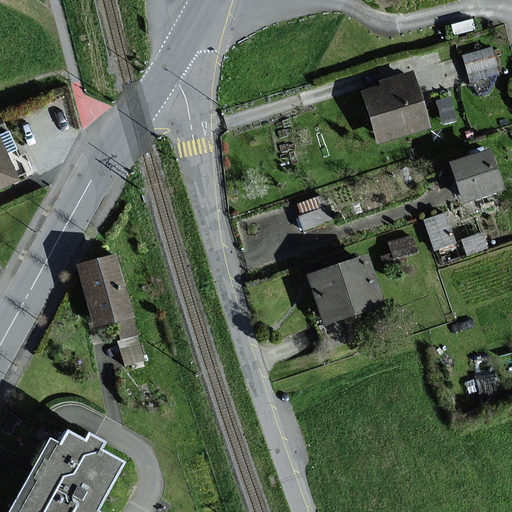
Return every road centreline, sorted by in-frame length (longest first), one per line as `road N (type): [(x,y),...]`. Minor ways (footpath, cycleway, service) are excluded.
road 1 (unclassified): [(302,511),(224,269),(184,108),(163,78)]
road 2 (residential): [(0,342),(89,177),(163,78)]
